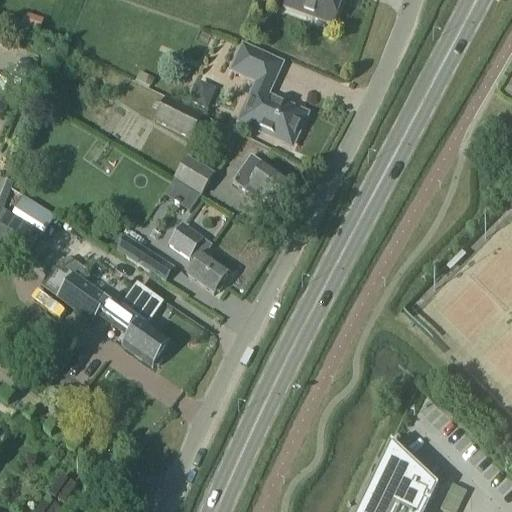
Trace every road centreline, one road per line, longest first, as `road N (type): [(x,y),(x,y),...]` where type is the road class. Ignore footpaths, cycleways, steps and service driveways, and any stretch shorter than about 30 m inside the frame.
road 1 (residential): [(171,501),(412,0)]
road 2 (secondary): [(218,511),(458,27)]
